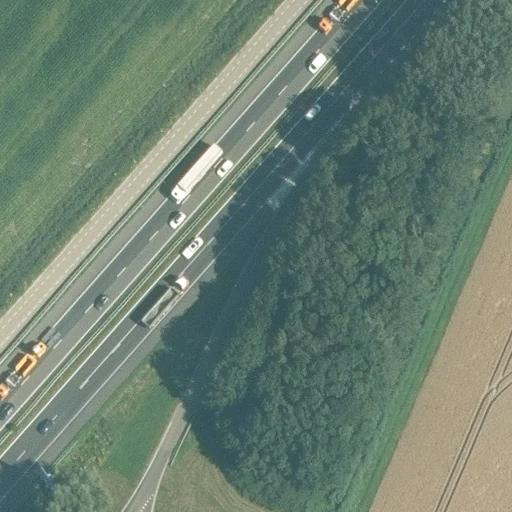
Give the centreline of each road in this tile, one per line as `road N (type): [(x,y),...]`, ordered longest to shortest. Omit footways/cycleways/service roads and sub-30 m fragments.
road 1 (motorway): [(362,0),(0,407)]
road 2 (motorway): [(0,478),(334,103)]
road 3 (tertiary): [(0,339),(303,0)]
road 4 (motorway): [(140,503),(334,103)]
road 5 (motorway): [(334,103),(426,0)]
